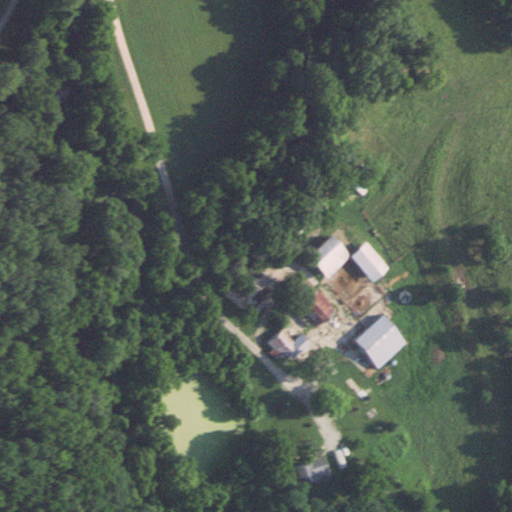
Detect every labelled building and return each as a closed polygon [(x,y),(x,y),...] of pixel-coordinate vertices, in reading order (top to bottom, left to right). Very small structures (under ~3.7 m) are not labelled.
[(305,259),(325,279),(347,257),(327,237),(305,259)] [(347,258),(370,284),(386,270),(363,244),(347,258)] [(332,312),(313,292),(296,309),(315,329),(332,312)] [(406,345),(381,316),(350,343),(375,371),(406,345)] [(307,344),(298,336),(286,348),(274,336),(265,345),(285,365),(307,344)] [(291,468),(298,490),(328,480),(321,458),(291,468)]
